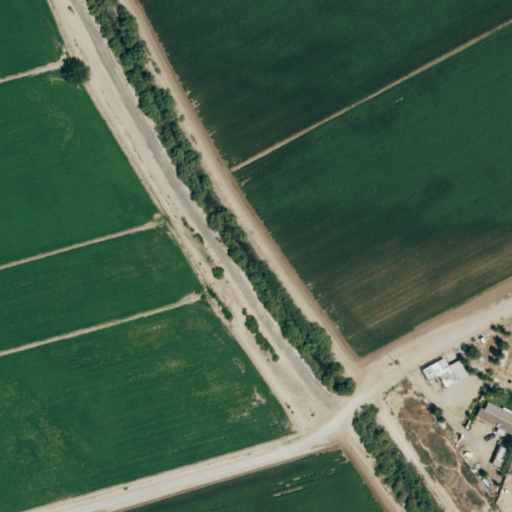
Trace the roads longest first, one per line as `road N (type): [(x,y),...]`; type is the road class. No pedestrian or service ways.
road 1 (residential): [(329,423),(74,32),(63,0)]
road 2 (residential): [(329,423),(403,368),(511,309)]
